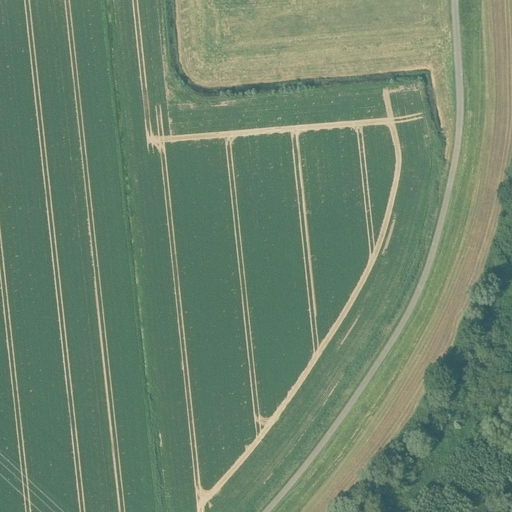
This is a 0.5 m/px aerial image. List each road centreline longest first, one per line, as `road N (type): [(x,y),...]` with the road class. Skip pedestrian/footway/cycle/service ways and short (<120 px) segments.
road 1 (unclassified): [(267,511),(345,408),(414,299),(431,254),(457,126),(453,0)]
road 2 (track): [(484,0),(488,109),(459,288),(385,407),(305,511)]
